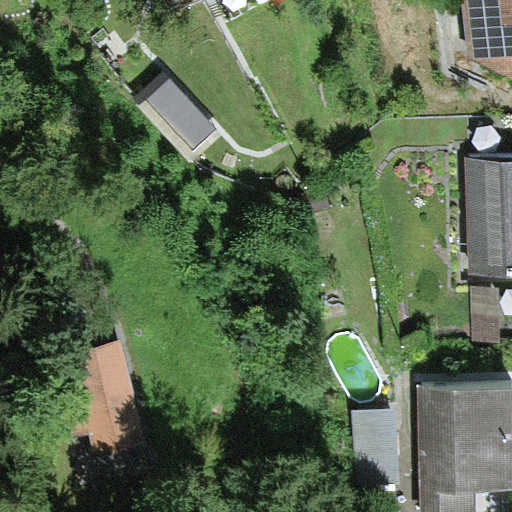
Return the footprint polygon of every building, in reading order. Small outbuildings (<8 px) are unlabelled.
[(511,0),(464,0),(473,60),(511,77),(511,0)] [(511,158),(467,159),(470,275),(511,274),(511,158)] [(93,438),(144,436),(140,335),(89,337),(93,438)] [(511,385),(418,387),(419,511),(477,511),(477,489),(511,488),(511,385)] [(397,412),(353,413),(354,484),(399,482),(397,412)]
